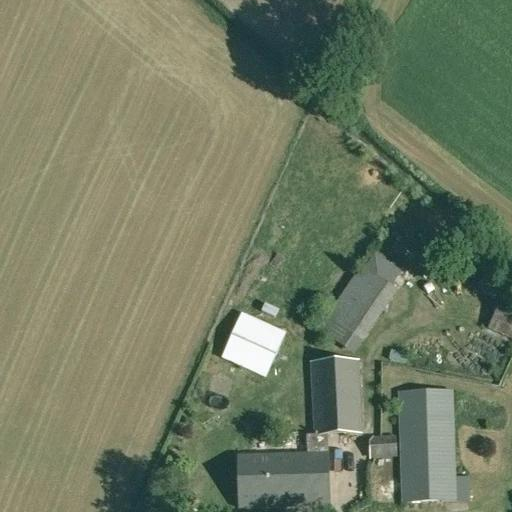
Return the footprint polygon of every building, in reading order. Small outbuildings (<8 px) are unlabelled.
[(361,265),(326,331),(365,351),(400,285),(361,265)] [(511,289),(507,288),(488,331),(511,341),(511,289)] [(285,335),(242,316),(223,359),(266,378),(285,335)] [(312,364),(316,435),(306,436),(306,455),(236,457),(238,508),(329,506),(328,454),(327,437),(362,435),(358,362),(312,364)] [(405,505),(455,503),(468,502),(466,447),(452,447),(450,392),(400,394),(405,505)] [(398,458),(397,436),(368,438),(370,460),(398,458)]
